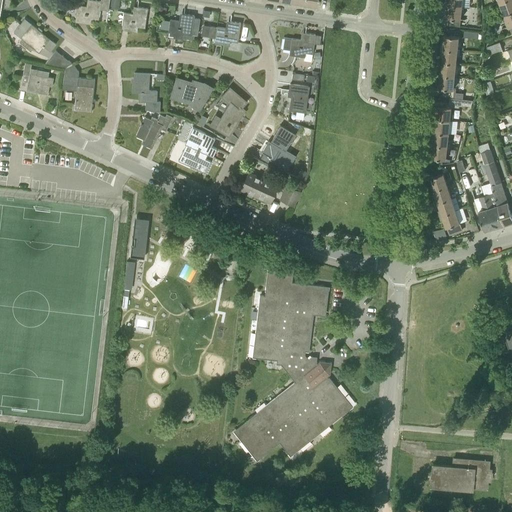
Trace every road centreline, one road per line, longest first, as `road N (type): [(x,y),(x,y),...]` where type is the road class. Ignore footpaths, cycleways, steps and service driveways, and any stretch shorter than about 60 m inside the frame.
road 1 (residential): [(211,203),(334,255),(398,264)]
road 2 (residential): [(398,264),(408,109)]
road 3 (residential): [(242,73),(145,54),(109,60)]
road 4 (residential): [(388,426),(511,436)]
road 5 (residential): [(100,152),(211,203)]
road 6 (residential): [(211,203),(267,96)]
road 7 (residential): [(373,26),(254,9)]
